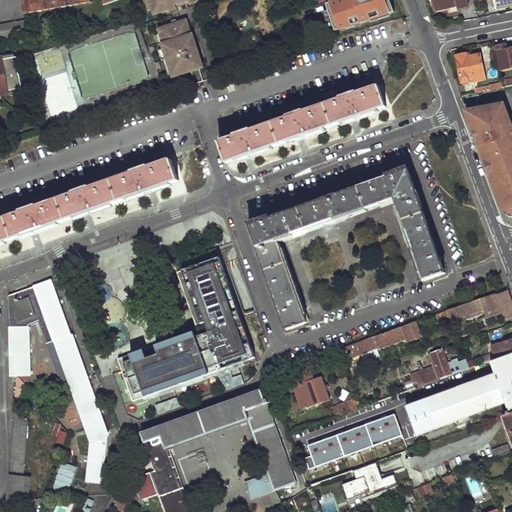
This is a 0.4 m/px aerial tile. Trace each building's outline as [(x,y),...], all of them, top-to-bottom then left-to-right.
[(92,0),(22,0),(25,14),(93,0),(92,0)] [(145,0),(149,10),(153,9),(155,14),(169,10),(170,11),(177,8),(177,6),(176,4),(182,2),(187,0),(188,0),(189,2),(190,4),(202,0),(145,0)] [(342,0),(329,4),(333,18),(393,0),(342,0)] [(333,18),(329,4),(320,7),(325,20),(333,18)] [(26,20),(0,25),(0,38),(29,33),(26,20)] [(192,35),(187,20),(159,29),(164,44),(163,44),(168,59),(169,59),(172,58),(174,64),(171,65),(175,77),(192,71),(200,69),(203,68),(199,56),(197,57),(195,50),(198,49),(193,34),(192,35)] [(360,22),(349,26),(352,35),(363,31),(360,22)] [(511,48),(507,49),(506,44),(497,46),(502,69),(511,67),(511,48)] [(468,53),(456,55),(461,83),(472,81),(471,77),(485,74),(481,54),(468,56),(468,53)] [(0,92),(1,92),(1,95),(10,93),(9,91),(22,89),(23,88),(21,74),(20,74),(20,71),(18,57),(16,57),(3,60),(3,57),(0,57),(0,92)] [(203,78),(200,69),(192,71),(195,81),(203,78)] [(489,89),(502,86),(501,81),(488,83),(488,84),(489,89)] [(489,89),(488,84),(474,87),(474,92),(489,89)] [(304,110),(289,115),(290,117),(251,131),(250,129),(236,134),(237,136),(222,141),(230,163),(387,107),(379,85),(358,93),(357,91),(342,96),(343,98),(305,112),(304,110)] [(511,125),(504,104),(492,106),(511,160),(511,125)] [(475,132),(479,145),(487,143),(489,147),(487,151),(487,156),(488,160),(485,161),(507,220),(511,219),(511,160),(492,106),(467,112),(475,132)] [(37,207),(22,212),(23,214),(0,221),(0,245),(180,181),(173,160),(149,169),(148,167),(134,172),(135,174),(90,190),(89,188),(73,193),(73,196),(37,208),(37,207)] [(389,179),(273,221),(272,218),(252,225),(288,330),(309,322),(280,241),(396,200),(425,282),(447,274),(409,169),(388,176),(389,179)] [(237,307),(216,248),(173,263),(175,266),(177,272),(197,330),(199,335),(174,344),(173,339),(148,348),(150,353),(139,357),(137,352),(117,358),(132,401),(254,357),(240,317),(237,307)] [(109,437),(53,280),(8,296),(10,377),(15,377),(30,390),(28,325),(38,321),(46,342),(54,340),(75,400),(90,444),(86,483),(103,485),(109,437)] [(511,300),(508,289),(440,314),(442,319),(450,316),(451,320),(466,315),(467,318),(477,314),(476,311),(484,308),(495,304),(498,313),(504,311),(507,320),(511,317),(511,300)] [(495,304),(484,308),(487,317),(498,313),(495,304)] [(344,369),(355,365),(352,357),(406,338),(407,341),(423,336),(418,323),(338,350),(344,369)] [(197,330),(173,339),(174,344),(199,335),(197,330)] [(68,402),(75,400),(54,340),(46,342),(68,402)] [(500,344),(492,347),(495,354),(483,359),(485,364),(491,362),(511,354),(511,341),(501,346),(500,344)] [(148,348),(137,352),(139,357),(150,353),(148,348)] [(444,350),(433,354),(443,380),(454,375),(450,365),(444,350)] [(496,375),(407,408),(417,437),(507,404),(511,414),(511,413),(511,354),(491,362),(496,375)] [(460,358),(454,361),(455,363),(450,365),(454,375),(471,369),(467,360),(461,362),(460,358)] [(440,380),(436,368),(414,376),(418,388),(440,380)] [(303,385),(315,381),(312,372),(292,379),(295,387),(303,385)] [(240,375),(228,379),(231,387),(243,383),(240,375)] [(30,390),(15,377),(14,402),(34,400),(33,394),(30,390)] [(315,381),(303,385),(311,408),(331,401),(322,378),(315,381)] [(228,379),(223,381),(226,389),(231,387),(228,379)] [(303,385),(295,387),(303,411),(311,408),(303,385)] [(262,392),(142,436),(146,445),(150,443),(154,455),(167,451),(249,421),(271,479),(277,497),(298,489),(262,392)] [(175,397),(164,402),(167,410),(178,406),(175,397)] [(164,402),(154,405),(157,414),(167,410),(164,402)] [(13,412),(9,475),(29,477),(29,476),(32,474),(33,443),(27,442),(28,423),(21,412),(13,412)] [(317,466),(403,435),(396,415),(310,446),(317,466)] [(65,445),(68,432),(59,430),(57,443),(65,445)] [(146,445),(155,473),(164,470),(170,488),(174,487),(182,511),(178,511),(189,511),(167,451),(154,455),(150,443),(146,445)] [(509,447),(492,453),(494,459),(511,452),(509,447)] [(70,494),(76,466),(60,462),(53,491),(70,494)] [(383,479),(377,463),(354,472),(357,480),(342,485),(348,500),(361,496),(362,500),(399,486),(395,475),(383,479)] [(134,489),(141,511),(158,506),(160,511),(178,511),(182,511),(174,487),(170,488),(164,470),(155,473),(158,481),(134,489)] [(29,477),(9,475),(7,501),(28,500),(29,477)] [(454,475),(444,478),(447,485),(457,482),(454,475)] [(255,505),(277,497),(271,479),(248,487),(255,505)] [(430,484),(426,485),(429,494),(430,496),(434,494),(430,484)] [(429,494),(426,485),(418,487),(419,490),(422,497),(429,494)] [(308,488),(292,498),(294,502),(316,497),(313,486),(308,488)] [(28,500),(7,501),(3,501),(3,505),(4,507),(4,510),(36,509),(35,499),(28,500)] [(321,511),(318,501),(311,504),(314,511),(321,511)] [(374,503),(378,511),(385,511),(381,501),(374,503)] [(378,511),(374,503),(367,505),(369,511),(378,511)]
